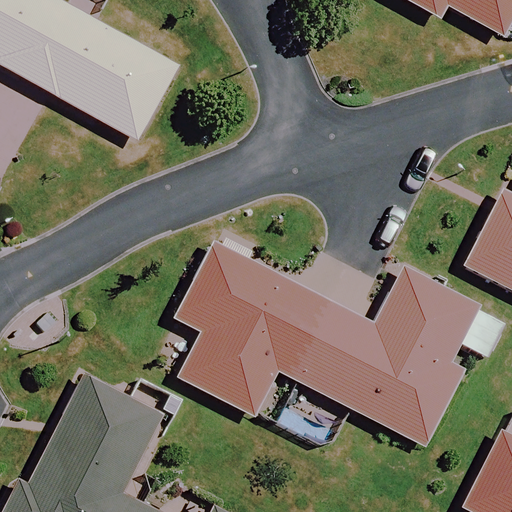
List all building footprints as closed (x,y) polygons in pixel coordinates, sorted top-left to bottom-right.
[(174,70),(44,0),(0,0),(0,72),(133,145),(174,70)] [(511,0),(398,0),(437,21),(444,10),(497,39),(511,11),(511,0)] [(511,203),(500,197),(462,273),(511,298),(511,203)] [(368,330),(210,249),(170,326),(198,340),(174,385),(250,423),(274,378),(419,453),(458,376),(444,368),(472,313),(396,275),(368,330)] [(160,423),(81,382),(25,491),(13,485),(0,510),(0,511),(210,511),(209,511),(208,511),(138,511),(119,502),(160,423)] [(511,511),(511,444),(499,438),(462,511),(463,511),(511,511)]
